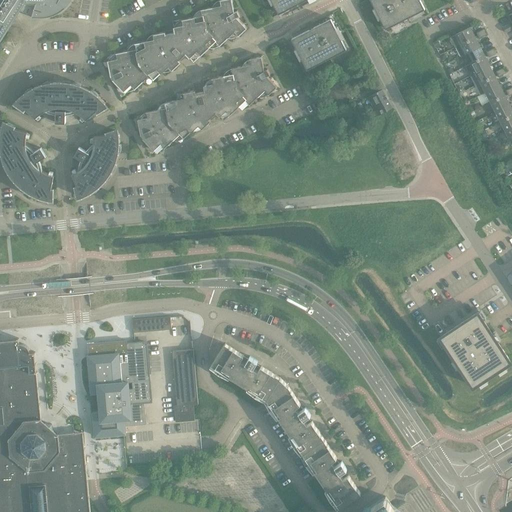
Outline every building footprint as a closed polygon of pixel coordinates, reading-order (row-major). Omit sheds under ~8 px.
[(41,0),(40,0),(36,0),(0,0),(0,43),(22,9),(28,11),(33,13),(32,17),(35,18),(38,18),(41,18),(44,18),(48,17),(51,17),(54,15),(57,14),(59,12),(62,11),(65,9),(67,6),(69,4),(71,1),(71,0),(41,0)] [(111,74),(111,76),(114,81),(124,91),(131,85),(135,89),(150,75),(154,79),(161,73),(169,66),(173,70),(181,62),(179,60),(186,54),(194,62),(216,41),(220,45),(235,31),(239,36),(247,28),(237,17),(240,16),(237,10),(234,12),(232,0),(220,0),(222,5),(201,9),(203,15),(183,19),(184,25),(174,27),(175,30),(154,33),(155,39),(145,41),(135,43),(136,49),(117,53),(118,59),(108,60),(111,74)] [(271,0),(279,14),(305,0),(271,0)] [(370,0),(386,29),(425,9),(420,0),(370,0)] [(307,69),(347,49),(331,18),(292,39),(307,69)] [(452,45),(454,45),(455,47),(475,37),(470,27),(456,34),(450,38),(451,40),(451,41),(452,45)] [(475,37),(455,47),(460,57),(466,54),(480,47),(475,37)] [(480,47),(466,54),(471,64),(485,56),(480,47)] [(167,108),(147,112),(148,117),(138,119),(141,135),(143,138),(154,150),(161,143),(165,147),(180,134),(184,138),(199,124),(203,128),(218,114),(224,121),(246,100),(250,104),(265,90),(269,94),(277,87),(267,76),(270,74),(267,69),(264,70),(262,56),(251,58),(252,64),(232,68),(233,74),(203,80),(205,91),(196,93),(196,90),(185,92),(186,98),(166,102),(167,108)] [(465,66),(470,76),(490,66),(485,56),(471,64),(465,66)] [(490,66),(470,76),(475,86),(495,75),(490,66)] [(495,75),(475,86),(480,95),(500,85),(495,75)] [(26,109),(35,118),(40,114),(45,111),(44,109),(49,107),(55,105),(59,105),(59,111),(56,111),(56,122),(66,122),(66,114),(71,113),(76,112),(82,116),(86,120),(87,120),(87,119),(96,111),(97,113),(105,108),(103,105),(105,103),(98,95),(95,98),(89,93),(90,90),(81,86),(71,83),(62,82),(51,83),(52,86),(44,88),(43,84),(33,88),(34,92),(28,96),(25,93),(17,100),(17,101),(19,103),(17,106),(24,111),(26,109)] [(500,85),(480,95),(485,105),(490,102),(505,95),(500,85)] [(373,118),(392,108),(382,90),(368,97),(375,111),(370,113),(373,118)] [(510,104),(505,95),(490,102),(495,112),(510,104)] [(500,121),(511,115),(511,108),(510,104),(495,112),(500,121)] [(511,115),(500,121),(505,131),(511,127),(511,115)] [(29,147),(26,145),(26,138),(28,132),(14,128),(15,126),(7,122),(6,126),(3,125),(1,136),(4,136),(4,144),(0,144),(2,155),(5,164),(9,173),(15,181),(18,179),(24,185),(22,188),(31,194),(33,191),(40,194),(39,198),(49,200),(50,197),(54,197),(54,189),(52,189),(54,175),(48,174),(42,171),(41,173),(36,170),(33,166),(30,163),(32,161),(35,160),(36,162),(46,156),(41,148),(34,152),(32,149),(29,147)] [(107,135),(94,137),(94,143),(97,143),(96,149),(94,155),(93,158),(88,155),(89,153),(79,147),(75,156),(81,160),(80,165),(79,170),(72,174),(77,186),(75,187),(77,195),(81,194),(82,197),(92,192),(90,189),(96,185),(99,187),(106,180),(112,172),(116,163),(119,153),(115,152),(116,144),(120,144),(119,133),(116,134),(115,130),(107,133),(107,135)] [(478,312),(441,336),(473,386),(510,361),(496,339),(478,312)] [(171,316),(160,317),(161,330),(172,329),(171,316)] [(160,317),(140,319),(141,332),(161,330),(160,317)] [(140,319),(132,320),(134,332),(141,332),(140,319)] [(90,511),(88,480),(83,431),(58,433),(53,430),(52,424),(46,423),(42,420),(35,351),(33,351),(31,351),(30,348),(27,345),(25,343),(21,342),(19,338),(0,339),(0,511),(90,511)] [(95,346),(88,347),(89,356),(92,393),(99,393),(101,413),(94,413),(96,436),(124,434),(125,434),(125,426),(146,424),(142,424),(141,415),(145,414),(144,402),(134,403),(133,388),(129,388),(128,383),(147,381),(146,372),(149,371),(147,344),(147,343),(144,343),(144,342),(135,342),(127,343),(126,340),(94,343),(95,346)] [(340,462),(310,417),(309,416),(311,415),(306,407),(304,408),(288,385),(281,378),(257,363),(258,361),(250,356),(249,358),(225,343),(211,364),(267,399),(340,508),(361,494),(345,470),(347,469),(342,461),(340,462)] [(193,349),(173,351),(177,405),(174,406),(175,413),(194,411),(193,405),(198,404),(193,349)] [(396,511),(386,496),(362,511),(396,511)]
